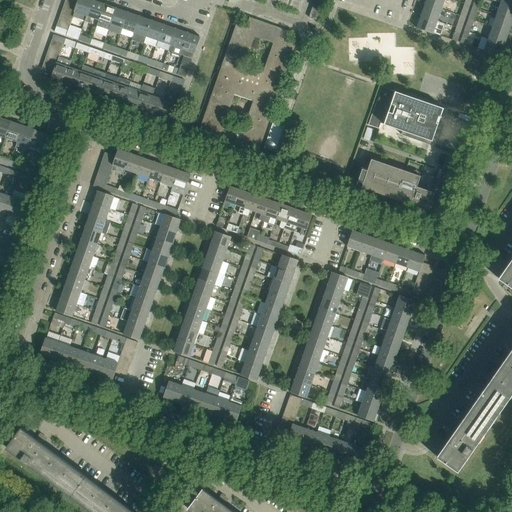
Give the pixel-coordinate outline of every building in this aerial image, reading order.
[(85,21),(87,16),(93,0),(91,0),(78,0),(78,2),(76,7),(75,12),(74,13),(73,17),(85,21)] [(93,0),(87,16),(85,21),(90,23),(92,17),(99,20),(104,5),(93,0)] [(323,0),(315,0),(309,18),(316,20),(317,19),(323,0)] [(441,9),(444,0),(426,0),(426,4),(441,9)] [(64,3),(62,9),(74,13),(75,12),(76,7),(64,3)] [(511,7),(501,3),(496,15),(511,20),(511,7)] [(426,4),(421,16),(437,21),(441,9),(426,4)] [(464,4),(460,16),(465,18),(470,6),(464,4)] [(117,9),(104,5),(99,20),(97,26),(102,28),(104,22),(111,24),(117,9)] [(468,19),(474,21),(478,9),(472,7),(468,19)] [(62,9),(60,15),(72,19),(73,17),(74,13),(62,9)] [(121,35),(123,28),(128,13),(117,9),(111,24),(109,31),(121,35)] [(140,17),(128,13),(123,28),(135,32),(140,17)] [(60,15),(58,20),(70,24),(72,19),(60,15)] [(508,33),(511,21),(511,20),(496,15),(492,27),(508,33)] [(416,27),(417,28),(433,33),(440,35),(444,24),(437,21),(421,16),(417,27),(416,27)] [(461,30),(465,18),(460,16),(456,28),(461,30)] [(144,44),(147,37),(152,21),(140,17),(135,32),(132,40),(144,44)] [(265,23),(264,23),(250,18),(250,17),(246,27),(236,24),(236,25),(200,130),(199,130),(199,131),(214,136),(259,152),(259,151),(258,151),(295,45),(296,45),(286,41),(289,31),(288,31),(274,26),(272,31),(263,28),(265,23)] [(469,33),(474,21),(468,19),(464,31),(469,33)] [(58,20),(56,26),(68,30),(70,24),(58,20)] [(164,25),(152,21),(147,37),(158,41),(164,25)] [(68,30),(66,36),(78,40),(80,34),(74,32),(76,27),(70,24),(68,30)] [(158,41),(156,47),(162,49),(164,43),(170,45),(176,29),(164,25),(158,41)] [(66,36),(68,30),(56,26),(54,32),(66,36)] [(492,27),(488,39),(504,45),(508,33),(492,27)] [(456,28),(452,39),(452,40),(457,42),(461,30),(456,28)] [(187,33),(176,29),(170,45),(168,51),(173,52),(174,54),(177,56),(180,54),(182,49),(187,33)] [(464,31),(460,43),(465,45),(465,44),(469,33),(464,31)] [(187,33),(182,49),(180,54),(192,59),(194,53),(200,37),(200,36),(199,37),(187,33)] [(80,34),(78,40),(90,44),(92,39),(80,34)] [(63,45),(63,44),(65,39),(54,35),(51,41),(63,45)] [(63,44),(76,48),(77,43),(65,39),(63,44)] [(90,44),(103,49),(105,43),(92,39),(90,44)] [(484,51),(500,57),(500,56),(501,57),(500,56),(504,45),(488,39),(484,51)] [(51,41),(50,46),(61,50),(63,45),(51,41)] [(76,48),(87,52),(89,47),(77,43),(76,48)] [(105,43),(103,49),(114,52),(116,47),(105,43)] [(50,46),(47,52),(59,56),(61,50),(50,46)] [(89,47),(87,52),(100,57),(102,51),(89,47)] [(114,52),(126,57),(128,51),(116,47),(114,52)] [(100,57),(111,61),(113,55),(102,51),(100,57)] [(128,51),(126,57),(138,61),(140,55),(128,51)] [(57,62),(59,57),(59,56),(47,52),(45,58),(57,62)] [(113,55),(111,61),(123,65),(125,59),(113,55)] [(138,61),(150,65),(152,59),(140,55),(138,61)] [(59,81),(63,83),(69,67),(71,61),(59,57),(57,62),(57,63),(55,67),(53,73),(51,79),(51,80),(51,81),(58,84),(59,81)] [(45,58),(44,63),(55,67),(57,63),(57,62),(45,58)] [(137,64),(125,59),(123,65),(135,69),(137,64)] [(152,59),(150,65),(162,69),(164,63),(152,59)] [(53,73),(55,67),(44,63),(42,69),(53,73)] [(162,69),(174,73),(176,67),(164,63),(162,69)] [(149,68),(137,64),(135,69),(147,73),(149,68)] [(174,73),(186,77),(189,67),(182,64),(180,69),(176,67),(174,73)] [(87,94),(93,75),(95,70),(83,65),(81,71),(75,87),(87,91),(86,94),(87,94)] [(81,71),(69,67),(63,83),(75,87),(81,71)] [(147,73),(159,77),(161,72),(149,68),(147,73)] [(99,95),(105,79),(107,74),(95,70),(93,75),(87,94),(94,96),(95,94),(99,95)] [(161,72),(159,77),(171,81),(173,76),(161,72)] [(111,99),(117,84),(119,78),(107,74),(105,79),(99,95),(111,99)] [(185,80),(173,76),(171,81),(183,85),(185,80)] [(123,104),(129,88),(131,82),(119,78),(117,84),(111,99),(123,104)] [(135,108),(140,92),(142,88),(142,86),(131,82),(129,88),(123,104),(135,108)] [(448,90),(458,93),(460,85),(450,82),(448,90)] [(432,141),(435,133),(436,132),(436,131),(444,108),(381,86),(368,125),(379,129),(381,123),(402,131),(401,135),(429,144),(430,141),(432,141)] [(142,88),(140,92),(135,108),(147,112),(153,96),(154,92),(142,88)] [(164,100),(153,96),(147,112),(159,116),(164,100)] [(171,120),(176,104),(164,100),(159,116),(170,120),(170,121),(171,120)] [(0,136),(5,138),(11,122),(0,118),(0,136)] [(5,138),(17,142),(23,126),(11,122),(5,138)] [(285,127),(273,123),(264,148),(277,152),(285,127)] [(35,130),(23,126),(17,142),(16,146),(28,150),(28,149),(35,130)] [(39,155),(41,150),(46,134),(35,130),(28,149),(40,152),(39,155)] [(58,138),(46,134),(41,150),(39,155),(51,159),(53,154),(59,138),(59,137),(58,138)] [(116,156),(114,162),(113,165),(122,168),(125,170),(131,154),(119,150),(119,149),(119,150),(118,149),(116,156)] [(103,158),(114,162),(116,156),(105,152),(103,158)] [(137,174),(139,168),(143,158),(131,154),(125,170),(137,174)] [(11,160),(0,156),(0,162),(9,166),(11,160)] [(427,215),(432,216),(436,218),(439,219),(440,214),(443,215),(446,207),(449,199),(451,200),(455,188),(453,187),(459,168),(460,166),(457,165),(459,160),(448,156),(446,161),(445,161),(444,163),(443,166),(442,168),(442,169),(440,169),(436,178),(432,176),(428,187),(427,190),(417,187),(421,176),(371,159),(367,170),(363,169),(363,168),(362,168),(356,185),(428,210),(429,210),(427,215)] [(113,165),(114,162),(103,158),(101,164),(112,168),(113,165)] [(154,162),(143,158),(139,168),(137,174),(149,178),(154,162)] [(11,160),(9,166),(21,170),(23,165),(11,160)] [(161,182),(166,168),(166,166),(154,162),(149,178),(161,182)] [(110,173),(112,168),(101,164),(99,170),(110,173)] [(33,174),(35,169),(34,168),(23,165),(21,170),(33,174)] [(161,182),(173,186),(178,170),(166,166),(166,168),(161,182)] [(20,173),(8,169),(6,174),(18,178),(20,173)] [(45,178),(47,173),(35,169),(33,174),(45,178)] [(99,170),(97,175),(108,179),(110,173),(99,170)] [(190,175),(178,170),(173,186),(185,190),(191,174),(190,174),(191,173),(190,173),(190,175)] [(32,177),(20,173),(18,178),(30,182),(32,177)] [(106,184),(108,179),(97,175),(95,181),(106,184)] [(32,177),(30,182),(42,187),(44,181),(32,177)] [(93,186),(104,190),(106,185),(106,184),(95,181),(93,186)] [(104,190),(117,195),(118,189),(106,185),(104,190)] [(235,205),(240,190),(230,186),(222,207),(227,209),(229,203),(235,205)] [(117,195),(128,199),(130,193),(118,189),(117,195)] [(243,214),(244,211),(250,194),(240,190),(235,205),(241,207),(239,213),(243,214)] [(98,192),(94,203),(110,209),(114,197),(98,191),(97,191),(98,192)] [(0,210),(6,213),(12,197),(0,192),(0,210)] [(142,197),(130,193),(128,199),(140,203),(142,197)] [(255,212),(260,197),(250,194),(244,211),(243,214),(248,216),(250,210),(255,212)] [(23,201),(12,197),(6,213),(18,217),(23,201)] [(140,203),(152,207),(154,202),(142,197),(140,203)] [(263,221),(265,218),(270,201),(260,197),(255,212),(261,214),(259,220),(263,221)] [(30,221),(36,206),(35,205),(36,205),(23,201),(18,217),(30,221),(29,222),(30,221)] [(276,219),(281,204),(270,201),(265,218),(263,221),(268,223),(270,217),(276,219)] [(166,206),(154,202),(152,207),(164,211),(166,206)] [(106,221),(110,209),(94,203),(90,215),(106,221)] [(132,203),(128,215),(134,217),(138,205),(132,203)] [(284,229),(285,225),(291,208),(281,204),(276,219),(281,221),(279,227),(284,229)] [(137,218),(142,220),(147,208),(141,206),(137,218)] [(164,211),(176,215),(178,210),(166,206),(164,211)] [(296,226),(302,211),(291,208),(285,225),(284,229),(294,232),(296,226)] [(302,228),(300,234),(305,236),(312,215),(302,211),(296,226),(302,228)] [(165,214),(160,226),(177,232),(181,220),(165,214)] [(90,215),(86,227),(102,233),(106,234),(110,222),(106,221),(90,215)] [(128,215),(124,227),(130,229),(134,217),(128,215)] [(142,220),(137,218),(132,230),(138,232),(142,220)] [(237,233),(238,230),(239,227),(229,224),(226,230),(237,233)] [(177,232),(160,226),(156,238),(172,244),(177,232)] [(97,245),(102,233),(86,227),(82,239),(97,245)] [(124,227),(120,239),(125,241),(130,229),(124,227)] [(250,227),(247,237),(257,240),(258,237),(259,234),(260,231),(250,227)] [(138,232),(132,230),(128,242),(134,244),(138,232)] [(348,247),(359,251),(365,235),(353,231),(354,230),(353,230),(353,231),(352,231),(347,246),(347,247),(348,247)] [(211,244),(228,250),(232,237),(215,231),(211,244)] [(259,234),(258,237),(257,240),(267,244),(269,240),(269,238),(259,234)] [(377,239),(365,235),(359,251),(371,255),(377,239)] [(172,244),(156,238),(152,250),(168,256),(172,244)] [(82,239),(77,251),(93,257),(97,245),(82,239)] [(120,239),(116,251),(121,253),(125,241),(120,239)] [(389,244),(377,239),(371,255),(383,259),(389,244)] [(134,244),(128,242),(124,254),(130,256),(134,244)] [(255,245),(250,243),(245,256),(251,258),(255,245)] [(207,256),(224,262),(228,250),(211,244),(207,256)] [(401,248),(389,244),(383,259),(395,263),(401,248)] [(301,256),(303,249),(290,245),(289,247),(288,251),(301,256)] [(258,246),(254,259),(259,261),(264,248),(258,246)] [(412,252),(401,248),(395,263),(407,267),(412,252)] [(6,250),(1,265),(13,269),(19,253),(19,252),(18,254),(6,250)] [(168,256),(152,250),(148,262),(164,268),(168,256)] [(89,268),(93,257),(77,251),(73,263),(89,268)] [(116,251),(112,263),(117,265),(121,253),(116,251)] [(424,256),(412,252),(407,267),(419,272),(421,268),(423,263),(425,256),(425,255),(424,256)] [(130,256),(124,254),(120,266),(126,268),(130,256)] [(298,260),(282,255),(278,267),(294,273),(298,260)] [(203,268),(220,274),(224,262),(207,256),(203,268)] [(241,268),(247,270),(251,258),(245,256),(241,268)] [(511,348),(436,456),(437,457),(439,458),(458,471),(511,393),(511,257),(498,278),(511,287),(511,348)] [(259,261),(254,259),(250,271),(255,273),(259,261)] [(164,268),(148,262),(144,274),(160,280),(164,268)] [(73,263),(69,275),(85,280),(89,268),(73,263)] [(112,263),(107,275),(113,277),(117,265),(112,263)] [(423,263),(421,268),(432,272),(434,267),(423,263)] [(126,268),(120,266),(116,278),(122,280),(126,268)] [(339,272),(351,276),(353,270),(341,266),(339,272)] [(294,273),(278,267),(274,279),(290,284),(294,273)] [(198,280),(216,285),(220,274),(203,268),(198,280)] [(237,279),(243,281),(247,270),(241,268),(237,279)] [(430,278),(432,272),(421,268),(419,272),(418,274),(430,278)] [(353,270),(351,276),(363,280),(364,275),(353,270)] [(250,271),(245,283),(251,284),(255,273),(250,271)] [(328,284),(344,290),(348,277),(332,272),(328,284)] [(160,280),(144,274),(140,286),(156,292),(160,280)] [(418,274),(417,279),(428,283),(430,278),(418,274)] [(81,292),(85,280),(69,275),(65,287),(81,292)] [(107,275),(103,287),(109,289),(113,277),(107,275)] [(363,280),(375,284),(376,279),(364,275),(363,280)] [(122,280),(116,278),(112,290),(118,292),(122,280)] [(233,291),(239,293),(243,281),(237,279),(233,291)] [(290,284),(274,279),(270,291),(286,296),(290,284)] [(376,279),(375,284),(386,288),(388,283),(376,279)] [(426,289),(428,283),(417,279),(415,285),(426,289)] [(194,291),(211,297),(216,285),(198,280),(194,291)] [(251,284),(245,283),(241,294),(247,296),(251,284)] [(386,288),(398,292),(400,287),(388,283),(386,288)] [(324,296),(340,302),(344,290),(328,284),(324,296)] [(372,286),(367,284),(362,296),(368,298),(372,286)] [(415,285),(413,291),(424,295),(426,289),(415,285)] [(156,292),(140,286),(135,298),(152,304),(156,292)] [(65,287),(61,299),(77,304),(81,292),(65,287)] [(103,287),(99,299),(105,301),(109,289),(103,287)] [(375,287),(371,299),(377,301),(381,289),(375,287)] [(400,287),(398,292),(410,297),(412,292),(400,287)] [(118,292),(112,290),(108,302),(113,303),(118,305),(122,293),(117,292),(118,292)] [(190,303),(207,309),(211,297),(194,291),(190,303)] [(229,303),(234,305),(239,293),(233,291),(229,303)] [(286,296),(270,291),(265,303),(281,308),(286,296)] [(422,301),(424,295),(413,291),(412,292),(410,297),(422,301)] [(241,294),(237,306),(243,308),(247,296),(241,294)] [(398,295),(394,307),(411,313),(415,302),(416,302),(415,301),(398,295)] [(320,308),(336,314),(340,302),(324,296),(320,308)] [(358,308),(364,310),(368,298),(362,296),(358,308)] [(152,304),(135,298),(131,310),(148,315),(152,304)] [(56,310),(55,310),(56,311),(72,317),(77,304),(61,299),(57,310),(56,310)] [(95,311),(101,312),(105,301),(99,299),(95,311)] [(377,301),(371,299),(367,311),(372,313),(377,301)] [(113,303),(108,302),(104,313),(109,315),(113,303)] [(186,315),(203,321),(207,309),(190,303),(186,315)] [(225,315),(230,317),(234,305),(229,303),(225,315)] [(281,308),(265,303),(261,315),(277,320),(281,308)] [(243,308),(237,306),(233,318),(239,320),(243,308)] [(407,325),(411,313),(394,307),(390,319),(407,325)] [(315,320),(331,326),(336,314),(320,308),(315,320)] [(354,320),(360,322),(364,310),(358,308),(354,320)] [(148,315),(131,310),(127,322),(144,327),(148,315)] [(96,325),(101,312),(95,311),(91,323),(96,325)] [(367,311),(363,323),(368,325),(372,313),(367,311)] [(99,326),(105,328),(109,315),(104,313),(99,326)] [(53,319),(51,324),(63,328),(65,323),(66,319),(54,314),(53,319)] [(182,327),(199,333),(203,321),(186,315),(182,327)] [(220,327),(226,329),(230,317),(225,315),(220,327)] [(277,320),(261,315),(257,327),(273,332),(277,320)] [(233,318),(229,330),(235,332),(239,320),(233,318)] [(65,323),(77,327),(78,323),(66,319),(65,323)] [(390,319),(386,331),(402,337),(407,325),(390,319)] [(311,332),(327,338),(331,326),(315,320),(311,332)] [(350,332),(356,334),(360,322),(354,320),(350,332)] [(127,322),(123,334),(139,340),(144,327),(127,322)] [(77,327),(89,331),(90,327),(78,323),(77,327)] [(368,325),(363,323),(358,335),(364,337),(368,325)] [(102,331),(90,327),(89,331),(100,335),(102,331)] [(178,339),(195,345),(199,333),(182,327),(178,339)] [(216,339),(222,341),(226,329),(220,327),(216,339)] [(273,332),(257,327),(253,339),(269,344),(273,332)] [(235,332),(229,330),(225,342),(230,344),(235,332)] [(114,335),(102,331),(100,335),(112,339),(114,335)] [(398,349),(402,337),(386,331),(382,343),(398,349)] [(307,344),(323,349),(327,338),(311,332),(307,344)] [(346,344),(351,346),(356,334),(350,332),(346,344)] [(126,339),(114,335),(112,339),(125,343),(126,339)] [(358,335),(354,347),(360,349),(364,337),(358,335)] [(58,342),(46,338),(40,354),(40,355),(41,354),(52,358),(52,359),(58,342)] [(136,348),(137,344),(138,342),(127,338),(127,339),(126,339),(125,343),(125,344),(136,348)] [(178,339),(173,351),(190,357),(195,345),(178,339)] [(212,351),(218,353),(222,341),(216,339),(212,351)] [(269,344),(253,339),(249,350),(265,356),(269,344)] [(64,363),(70,346),(58,342),(52,359),(53,358),(64,362),(64,363)] [(225,342),(221,354),(226,356),(230,344),(225,342)] [(382,343),(378,355),(394,361),(398,349),(382,343)] [(134,353),(136,348),(125,344),(123,349),(134,353)] [(303,356),(319,361),(323,349),(307,344),(303,356)] [(342,356),(347,358),(351,346),(346,344),(342,356)] [(76,367),(82,350),(70,346),(64,363),(65,362),(76,366),(76,367)] [(360,349),(354,347),(350,359),(356,361),(360,349)] [(132,359),(134,353),(123,349),(121,355),(132,359)] [(77,367),(88,371),(94,355),(82,350),(76,367),(77,367)] [(265,356),(249,350),(245,362),(261,368),(265,356)] [(218,353),(212,351),(208,363),(214,365),(218,353)] [(222,368),(226,356),(221,354),(216,366),(222,368)] [(89,371),(100,375),(106,359),(94,355),(88,371),(88,372),(89,371)] [(121,355),(119,361),(130,365),(132,359),(121,355)] [(390,373),(394,361),(378,355),(373,367),(390,373)] [(188,365),(190,360),(178,356),(176,361),(188,365)] [(299,368),(315,373),(319,361),(303,356),(299,368)] [(338,368),(343,370),(347,358),(342,356),(338,368)] [(118,363),(106,359),(100,375),(100,376),(101,375),(112,379),(112,380),(112,379),(113,379),(115,372),(117,366),(118,363)] [(350,359),(346,371),(352,373),(356,361),(350,359)] [(188,365),(200,370),(202,364),(190,360),(188,365)] [(128,370),(130,365),(119,361),(118,363),(117,366),(128,370)] [(261,368),(245,362),(240,374),(240,375),(256,380),(261,368)] [(200,370),(212,374),(214,368),(202,364),(200,370)] [(128,370),(117,366),(115,372),(126,376),(128,370)] [(386,385),(390,373),(373,367),(369,379),(386,385)] [(212,374),(224,378),(226,372),(214,368),(212,374)] [(295,380),(311,385),(315,373),(299,368),(295,380)] [(333,380),(339,382),(343,370),(338,368),(333,380)] [(352,373),(346,371),(342,383),(348,385),(352,373)] [(238,376),(226,372),(224,378),(236,382),(238,376)] [(241,377),(238,376),(236,382),(248,386),(250,381),(241,377)] [(369,379),(365,391),(382,397),(386,385),(369,379)] [(307,398),(307,397),(311,385),(295,380),(290,392),(307,398)] [(329,392),(335,394),(339,382),(333,380),(329,392)] [(176,402),(182,385),(169,381),(164,397),(164,398),(164,397),(176,401),(176,402)] [(342,383),(338,395),(343,397),(348,385),(342,383)] [(188,406),(193,389),(182,385),(176,402),(176,401),(188,405),(187,406),(188,406)] [(205,394),(193,389),(188,406),(188,405),(200,409),(199,410),(200,410),(205,394)] [(378,408),(382,397),(365,391),(361,403),(378,408)] [(335,394),(329,392),(325,404),(331,406),(335,394)] [(212,414),(217,398),(205,394),(200,410),(212,414)] [(290,395),(288,401),(299,405),(299,404),(301,399),(290,395)] [(339,409),(343,397),(338,395),(334,407),(339,409)] [(224,418),(229,402),(217,398),(212,414),(211,415),(212,415),(212,414),(224,418)] [(314,403),(301,399),(299,404),(312,409),(314,403)] [(299,405),(288,401),(286,407),(297,411),(299,405)] [(229,402),(224,418),(223,419),(224,419),(224,418),(235,422),(235,423),(236,422),(241,406),(229,402)] [(326,407),(314,403),(312,409),(324,413),(326,407)] [(378,408),(361,403),(357,415),(374,421),(375,421),(373,420),(378,408)] [(286,407),(284,413),(295,417),(297,411),(286,407)] [(338,411),(326,407),(324,413),(336,417),(338,411)] [(349,415),(338,411),(336,417),(348,421),(349,415)] [(295,417),(284,413),(282,419),(293,422),(295,417)] [(310,414),(306,425),(315,428),(318,417),(314,416),(310,414)] [(359,425),(361,420),(349,415),(348,421),(359,425)] [(282,419),(280,424),(291,428),(293,423),(293,422),(282,419)] [(373,424),(361,420),(359,425),(372,429),(373,424)] [(305,428),(293,423),(291,428),(288,436),(287,440),(287,441),(288,441),(288,440),(299,444),(299,445),(305,428)] [(288,436),(291,428),(280,424),(278,424),(276,432),(288,436)] [(134,511),(43,443),(43,442),(40,439),(42,436),(43,436),(39,433),(39,434),(40,435),(37,439),(22,428),(22,427),(6,448),(7,448),(92,511),(134,511)] [(317,432),(305,428),(299,445),(300,444),(311,448),(311,449),(317,432)] [(323,453),(329,436),(317,432),(311,449),(312,448),(323,452),(323,453)] [(335,456),(341,440),(329,436),(323,453),(324,452),(335,456)] [(336,457),(347,461),(353,444),(341,440),(335,456),(335,457),(335,458),(336,457)] [(365,449),(353,444),(347,461),(347,462),(348,461),(359,465),(359,466),(359,465),(360,465),(365,449)] [(234,511),(224,504),(225,503),(221,500),(223,497),(224,497),(220,494),(221,495),(218,500),(204,489),(204,488),(203,488),(188,509),(189,509),(192,511),(234,511)]
